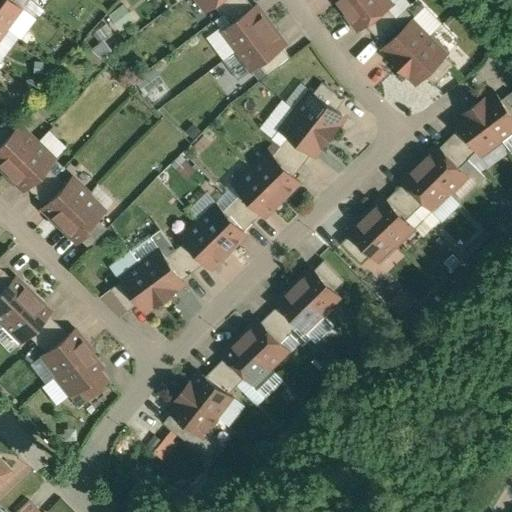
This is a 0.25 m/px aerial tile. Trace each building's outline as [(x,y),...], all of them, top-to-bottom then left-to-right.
[(13,0),(12,0),(0,0),(0,21),(7,27),(22,8),(13,0)] [(200,0),(208,10),(217,3),(220,0),(200,0)] [(220,0),(217,3),(224,13),(241,0),(220,0)] [(250,0),(241,0),(224,13),(232,23),(255,6),(250,0)] [(337,0),(345,9),(356,0),(337,0)] [(393,0),(356,0),(345,9),(353,21),(357,18),(363,26),(367,23),(390,6),(395,2),(393,0)] [(113,10),(120,25),(135,18),(128,3),(113,10)] [(232,23),(223,30),(237,50),(273,23),(265,11),(261,14),(255,6),(232,23)] [(390,6),(367,23),(378,35),(398,15),(390,6)] [(398,15),(378,35),(387,44),(407,24),(398,15)] [(407,24),(387,44),(394,51),(390,54),(401,65),(433,33),(415,16),(407,24)] [(273,23),(237,50),(252,69),(262,63),(284,45),(278,37),(282,34),(273,23)] [(433,33),(401,65),(411,75),(414,72),(421,79),(427,74),(447,54),(450,51),(433,33)] [(284,45),(262,63),(270,73),(292,56),(284,45)] [(209,69),(224,89),(251,69),(236,49),(209,69)] [(447,54),(427,74),(436,84),(456,64),(447,54)] [(338,109),(346,98),(324,81),(315,91),(338,109)] [(315,91),(312,89),(297,108),(332,136),(341,124),(337,121),(343,113),(338,109),(315,91)] [(511,91),(503,98),(511,110),(511,91)] [(511,110),(503,98),(498,92),(490,99),(487,95),(476,103),(503,139),(511,132),(511,110)] [(503,139),(476,103),(464,112),(467,116),(459,122),(462,126),(479,149),(483,154),(503,139)] [(332,136),(297,108),(281,127),(291,135),(313,152),(319,144),(323,147),(332,136)] [(2,121),(0,123),(0,142),(11,131),(2,121)] [(11,131),(0,142),(0,166),(6,172),(37,140),(20,122),(11,131)] [(479,149),(462,126),(450,137),(470,157),(479,149)] [(313,152),(291,135),(283,144),(305,162),(313,152)] [(470,157),(450,137),(441,146),(461,166),(470,157)] [(37,140),(6,172),(16,182),(19,179),(27,186),(46,166),(55,157),(37,140)] [(305,162),(283,144),(275,154),(295,174),(305,162)] [(461,166),(441,146),(434,153),(431,149),(420,160),(452,192),(469,174),(461,166)] [(275,154),(271,149),(253,166),(284,198),(295,188),(291,185),(299,178),(295,174),(275,154)] [(452,192),(420,160),(410,170),(413,173),(406,180),(426,200),(434,209),(452,192)] [(46,166),(27,186),(36,194),(55,174),(46,166)] [(284,198),(253,166),(235,183),(243,192),(263,212),(271,205),(274,208),(284,198)] [(55,174),(36,194),(44,203),(64,183),(55,174)] [(64,183),(44,203),(52,210),(48,214),(59,224),(90,192),(73,175),(64,183)] [(426,200),(406,180),(397,189),(417,209),(426,200)] [(417,209),(397,189),(388,198),(408,218),(417,209)] [(90,192),(59,224),(69,234),(73,231),(80,238),(100,218),(108,209),(90,192)] [(263,212),(243,192),(234,201),(254,221),(263,212)] [(408,218),(388,198),(381,205),(377,201),(367,211),(398,243),(416,226),(408,218)] [(217,201),(200,218),(231,250),(241,240),(238,237),(245,230),(226,209),(217,201)] [(254,221),(234,201),(226,209),(245,230),(254,221)] [(398,243),(367,211),(357,222),(360,225),(353,232),(373,252),(381,261),(398,243)] [(100,218),(80,238),(89,247),(109,227),(100,218)] [(200,218),(182,235),(187,240),(207,261),(210,264),(217,257),(221,260),(231,250),(200,218)] [(162,228),(152,235),(160,246),(167,255),(177,248),(162,228)] [(373,252),(353,232),(343,241),(363,262),(373,252)] [(152,235),(132,250),(140,261),(141,261),(160,246),(152,235)] [(207,261),(187,240),(177,248),(194,270),(207,261)] [(160,246),(141,261),(167,296),(179,288),(176,284),(184,278),(167,255),(160,246)] [(194,270),(177,248),(167,255),(184,278),(194,270)] [(345,279),(326,259),(316,268),(336,288),(345,279)] [(140,261),(121,276),(123,279),(140,302),(145,307),(153,301),(156,305),(167,296),(141,261),(140,261)] [(336,288),(316,268),(309,275),(305,272),(295,282),(326,314),(344,297),(336,288)] [(3,269),(0,271),(0,290),(12,278),(3,269)] [(0,290),(0,322),(2,324),(33,292),(23,282),(19,285),(12,278),(0,290)] [(123,279),(113,287),(130,310),(140,302),(123,279)] [(326,314),(295,282),(285,292),(288,295),(281,303),(301,323),(309,331),(326,314)] [(33,292),(2,324),(19,341),(28,333),(47,313),(40,306),(44,302),(33,292)] [(301,323),(281,303),(272,311),(292,332),(301,323)] [(292,332),(272,311),(263,320),(283,340),(292,332)] [(47,313),(28,333),(36,342),(56,321),(47,313)] [(283,340),(263,320),(256,327),(252,324),(242,334),(273,366),(291,349),(283,340)] [(56,321),(36,342),(45,350),(68,333),(56,321)] [(45,350),(40,355),(55,374),(90,346),(81,335),(77,338),(71,330),(45,350)] [(273,366),(242,334),(232,344),(235,347),(228,355),(247,375),(255,383),(273,366)] [(90,346),(55,374),(70,393),(79,386),(102,369),(95,361),(99,358),(90,346)] [(247,375),(228,355),(219,363),(238,383),(247,375)] [(238,383),(219,363),(207,374),(230,392),(238,383)] [(102,369),(79,386),(88,397),(110,379),(102,369)] [(207,374),(204,372),(198,380),(194,377),(185,388),(220,416),(235,396),(230,392),(207,374)] [(220,416),(185,388),(176,399),(180,402),(173,410),(205,435),(207,432),(220,416)] [(205,435),(173,410),(165,421),(210,456),(220,443),(207,432),(205,435)] [(0,478),(11,468),(0,456),(0,478)]
